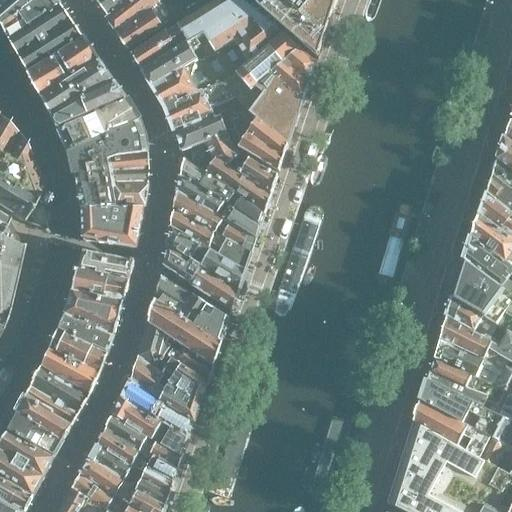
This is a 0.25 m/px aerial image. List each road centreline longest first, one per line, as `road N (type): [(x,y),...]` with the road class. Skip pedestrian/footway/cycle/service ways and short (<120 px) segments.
road 1 (residential): [(351,0),(177,511)]
road 2 (unclassified): [(356,511),(511,9)]
